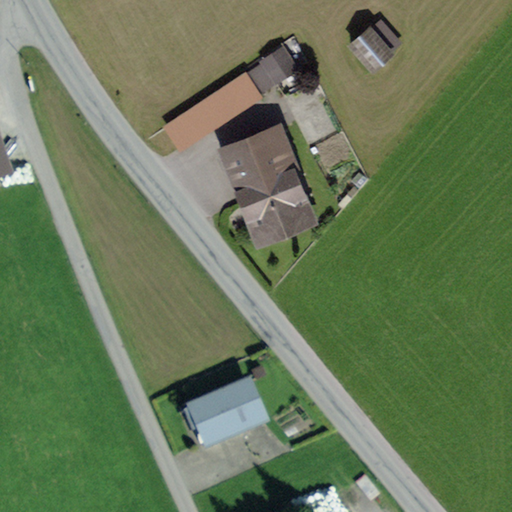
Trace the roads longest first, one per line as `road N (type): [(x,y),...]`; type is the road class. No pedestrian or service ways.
road 1 (tertiary): [(30,0),(145,168),(428,511)]
road 2 (unclassified): [(189,511),(14,97),(6,44),(27,0)]
